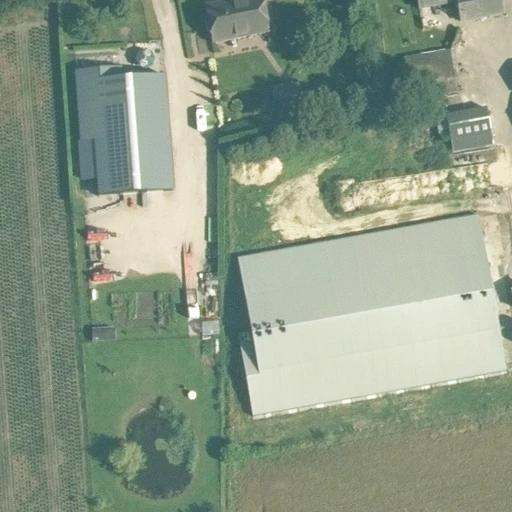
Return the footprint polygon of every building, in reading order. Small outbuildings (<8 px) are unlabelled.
[(237,0),(205,6),(208,26),(212,45),(269,34),(262,0),(237,0)] [(417,0),(419,11),(456,4),(460,24),(503,15),(500,0),(417,0)] [(289,38),(277,40),(279,51),(290,49),(289,38)] [(393,76),(397,101),(457,91),(453,66),(405,74),(393,76)] [(121,67),(75,71),(80,140),(94,139),(98,197),(173,191),(164,75),(122,79),(121,67)] [(272,99),(296,93),(293,81),(269,86),(272,99)] [(294,95),(271,101),(273,113),(297,108),(294,95)] [(452,109),(450,97),(434,100),(436,112),(452,109)] [(445,115),(452,154),(493,147),(486,108),(445,115)] [(251,333),(237,335),(252,417),(506,372),(478,215),(237,258),(251,333)]
